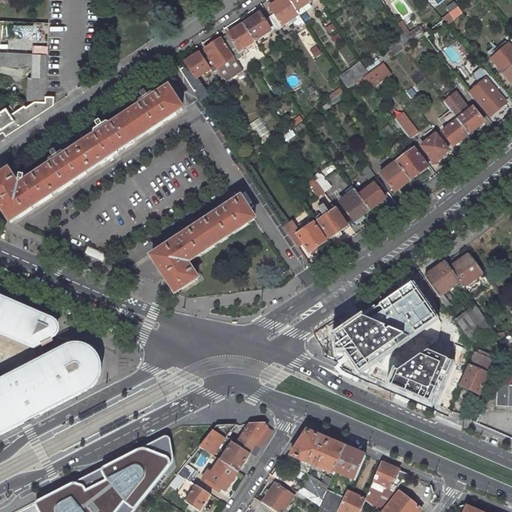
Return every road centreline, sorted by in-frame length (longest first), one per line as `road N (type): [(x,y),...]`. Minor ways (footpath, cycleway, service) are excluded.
road 1 (residential): [(0,155),(238,0)]
road 2 (primary): [(511,460),(269,350)]
road 3 (tertiary): [(0,488),(227,378)]
road 4 (primary): [(232,341),(0,244)]
road 5 (tertiary): [(326,301),(511,162)]
road 6 (tertiary): [(188,354),(30,433),(0,458)]
road 7 (primary): [(0,261),(163,329),(188,354)]
road 8 (primary): [(287,402),(459,473)]
road 9 (residential): [(287,402),(284,426),(228,511)]
